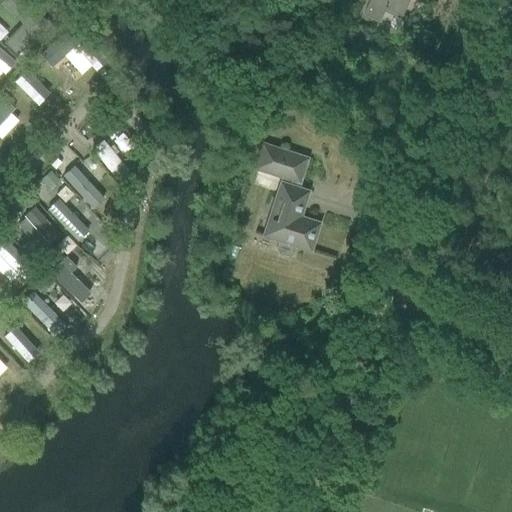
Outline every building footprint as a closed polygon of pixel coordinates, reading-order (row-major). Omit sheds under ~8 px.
[(47,23),(23,0),(3,0),(1,3),(22,23),(4,42),(17,55),(47,23)] [(402,17),(410,0),(370,0),(370,2),(364,14),(380,22),(385,12),(397,17),(398,15),(402,17)] [(0,66),(10,56),(0,46),(0,66)] [(64,96),(81,80),(52,52),(36,68),(64,96)] [(29,119),(40,107),(33,101),(40,92),(20,74),(1,94),(29,119)] [(106,116),(94,119),(96,127),(108,124),(106,116)] [(0,151),(1,152),(12,140),(0,129),(0,151)] [(104,140),(91,151),(116,180),(129,170),(104,140)] [(297,184),(305,158),(260,144),(252,169),(280,178),(262,236),(277,241),(274,249),(277,253),(286,256),(291,255),(294,246),(310,251),(319,223),(297,216),(299,208),(301,208),(306,191),(288,186),(289,181),(297,184)] [(92,208),(104,197),(74,163),(62,174),(92,208)] [(50,172),(41,180),(49,189),(58,181),(50,172)] [(77,241),(88,231),(57,197),(46,207),(77,241)] [(34,207),(16,223),(36,246),(54,230),(34,207)] [(4,215),(0,218),(0,226),(2,229),(10,222),(4,215)] [(65,256),(49,272),(80,303),(90,293),(70,273),(76,267),(65,256)] [(46,257),(39,264),(46,271),(54,264),(46,257)] [(40,297),(28,309),(48,327),(59,315),(40,297)] [(39,358),(11,328),(0,338),(0,340),(27,369),(39,358)]
